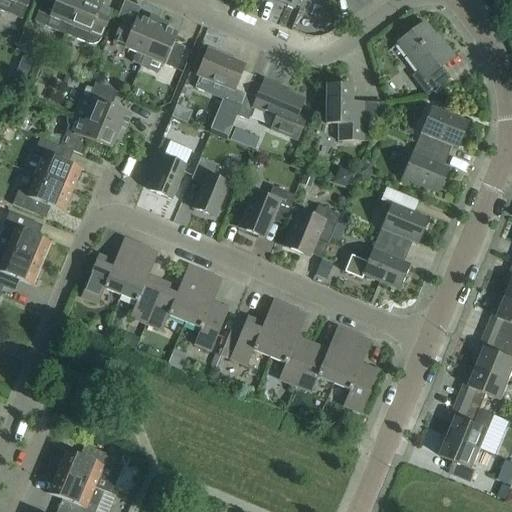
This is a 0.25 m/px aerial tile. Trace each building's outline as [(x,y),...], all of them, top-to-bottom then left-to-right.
[(0,0),(0,11),(21,20),(29,0),(0,0)] [(43,0),(33,23),(65,36),(80,0),(43,0)] [(92,0),(80,0),(65,36),(87,45),(92,46),(97,44),(100,40),(112,13),(101,8),(102,4),(92,0)] [(143,58),(156,27),(136,18),(140,8),(124,1),(116,21),(121,23),(112,45),(135,54),(131,64),(139,67),(143,58)] [(450,80),(440,68),(453,58),(443,45),(441,47),(424,25),(398,44),(418,72),(411,77),(426,98),(450,80)] [(156,27),(143,58),(175,71),(184,49),(173,44),(177,35),(156,27)] [(30,48),(27,43),(31,34),(24,31),(15,51),(27,56),(30,48)] [(58,63),(67,66),(71,55),(62,51),(58,63)] [(222,100),(240,108),(245,95),(244,95),(249,83),(252,77),(241,72),(244,66),(207,51),(196,77),(226,89),(222,100)] [(70,85),(74,77),(66,74),(62,82),(70,85)] [(245,95),(240,108),(236,117),(247,122),(252,109),(276,119),(271,132),(299,144),(309,121),(296,115),(303,100),(280,91),(281,88),(264,81),(260,88),(249,83),(244,95),(245,95)] [(120,128),(119,129),(124,131),(130,116),(110,108),(116,93),(94,84),(92,90),(86,87),(82,97),(81,96),(71,118),(84,123),(84,124),(100,131),(104,122),(120,128)] [(337,126),(337,142),(371,143),(386,105),(351,104),(351,87),(326,87),(325,125),(337,126)] [(140,99),(143,93),(133,89),(130,96),(140,99)] [(416,145),(447,158),(451,147),(457,149),(467,125),(431,109),(416,145)] [(110,151),(119,129),(120,128),(104,122),(100,131),(84,124),(84,123),(71,118),(59,147),(74,154),(82,157),(88,142),(110,151)] [(234,129),(230,141),(238,144),(242,133),(234,129)] [(42,160),(35,176),(71,192),(80,170),(69,166),(74,154),(59,147),(39,139),(32,156),(42,160)] [(163,157),(148,192),(171,201),(185,167),(191,152),(169,142),(163,157)] [(447,158),(416,145),(401,180),(438,195),(448,171),(442,168),(447,158)] [(228,185),(213,178),(218,167),(200,159),(190,181),(202,186),(192,210),(214,219),(228,185)] [(363,164),(358,176),(371,180),(374,173),(370,167),(363,164)] [(71,192),(35,176),(28,193),(19,189),(12,206),(45,220),(50,208),(62,213),(71,192)] [(273,216),(285,221),(294,198),(272,188),(268,199),(254,193),(238,229),(263,240),(273,216)] [(376,241),(407,253),(411,243),(417,245),(428,220),(391,205),(376,241)] [(310,255),(321,260),(339,216),(317,207),(313,217),(299,211),(283,248),(308,259),(310,255)] [(342,212),(338,223),(348,227),(351,220),(349,215),(342,212)] [(0,234),(0,248),(41,266),(50,244),(37,239),(42,227),(9,213),(0,234)] [(402,264),(407,253),(376,241),(367,262),(351,255),(344,272),(362,279),(363,276),(398,291),(408,267),(402,264)] [(120,297),(140,247),(129,243),(119,266),(98,257),(80,299),(93,305),(104,290),(120,297)] [(140,247),(120,297),(135,303),(133,321),(145,326),(163,284),(142,275),(151,252),(140,247)] [(41,266),(0,248),(0,288),(14,294),(19,282),(32,287),(41,266)] [(321,260),(314,277),(326,282),(333,265),(321,260)] [(184,292),(163,284),(145,326),(157,331),(169,317),(184,324),(204,274),(193,269),(184,292)] [(216,278),(204,274),(184,324),(200,330),(197,348),(210,353),(228,310),(206,301),(216,278)] [(492,317),(486,332),(511,342),(511,302),(506,300),(498,320),(492,317)] [(269,359),(289,309),(278,304),(268,327),(247,318),(244,326),(235,323),(221,358),(242,366),(253,352),(269,359)] [(300,314),(289,309),(269,359),(285,365),(282,383),(294,388),(312,345),(291,337),(300,314)] [(333,354),(312,345),(294,388),(306,393),(317,379),(333,385),(353,336),(342,331),(333,354)] [(477,369),(509,382),(511,373),(511,342),(486,332),(480,347),(485,349),(477,369)] [(440,352),(455,360),(465,341),(450,333),(440,352)] [(134,350),(138,339),(126,334),(122,345),(134,350)] [(364,340),(353,336),(333,385),(349,392),(346,409),(359,415),(377,372),(355,363),(364,340)] [(457,401),(480,410),(486,396),(500,402),(509,382),(477,369),(469,389),(464,386),(457,401)] [(457,418),(449,438),(480,451),(494,416),(480,410),(457,401),(451,416),(457,418)] [(480,451),(449,438),(440,458),(453,463),(449,474),(471,484),(476,472),(472,471),(480,451)] [(57,474),(94,489),(103,493),(111,496),(122,468),(115,465),(117,460),(82,446),(78,457),(66,452),(57,474)] [(511,487),(511,483),(511,464),(505,462),(497,481),(511,487)] [(94,489),(57,474),(49,495),(62,501),(57,511),(95,511),(103,493),(94,489)]
